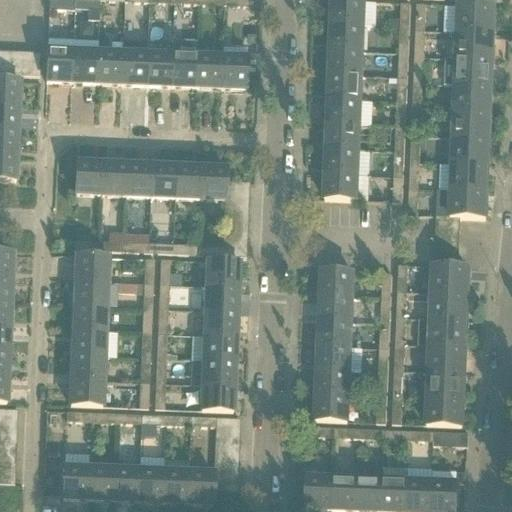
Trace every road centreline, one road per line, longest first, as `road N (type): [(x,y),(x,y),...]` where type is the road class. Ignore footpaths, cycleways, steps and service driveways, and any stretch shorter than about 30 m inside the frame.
road 1 (unclassified): [(38,230),(38,159),(60,119),(282,123)]
road 2 (unclassified): [(38,511),(38,230)]
road 3 (unclassified): [(272,511),(277,252)]
road 4 (unclassified): [(498,511),(511,363)]
road 5 (unclassified): [(277,252),(282,123)]
road 6 (unclassified): [(282,123),(286,0)]
